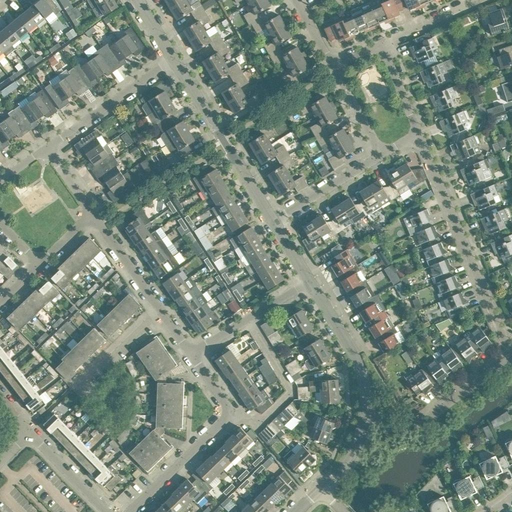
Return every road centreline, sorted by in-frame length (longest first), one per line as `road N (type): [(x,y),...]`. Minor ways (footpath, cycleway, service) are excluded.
road 1 (residential): [(508,357),(420,131)]
road 2 (residential): [(190,353),(227,414),(129,511)]
road 3 (residential): [(275,220),(173,58)]
road 4 (residential): [(366,418),(424,420),(508,357)]
road 5 (residential): [(366,418),(361,362),(309,275)]
road 6 (residential): [(46,148),(173,58)]
road 7 (residential): [(190,353),(309,275)]
road 8 (residential): [(275,220),(379,156)]
